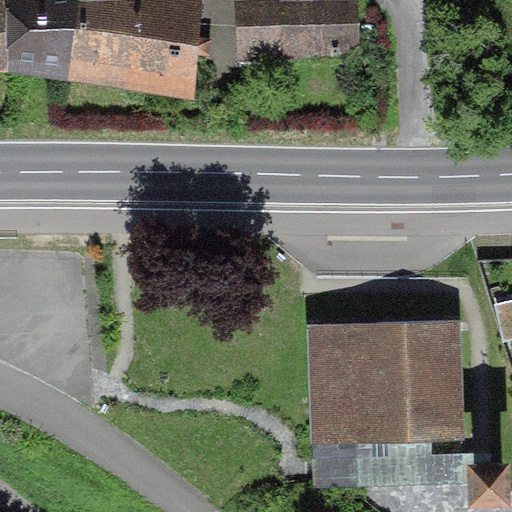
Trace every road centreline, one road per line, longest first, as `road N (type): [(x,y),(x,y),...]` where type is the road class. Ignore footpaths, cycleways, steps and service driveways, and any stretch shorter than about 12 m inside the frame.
road 1 (secondary): [(423,178),(0,174)]
road 2 (residential): [(0,385),(88,430),(199,511)]
road 3 (residential): [(413,0),(423,178)]
